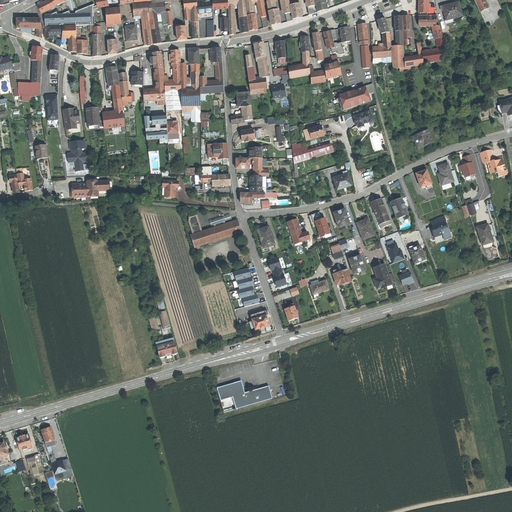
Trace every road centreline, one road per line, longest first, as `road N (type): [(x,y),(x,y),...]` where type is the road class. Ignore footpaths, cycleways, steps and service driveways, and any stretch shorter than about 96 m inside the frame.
road 1 (secondary): [(511,270),(281,337)]
road 2 (secondary): [(284,345),(511,278)]
road 3 (residential): [(4,21),(86,62),(223,42)]
road 4 (secondary): [(0,423),(202,364)]
road 5 (residential): [(399,174),(359,196),(242,215)]
road 6 (residential): [(223,42),(370,0)]
road 7 (residential): [(281,337),(242,215)]
road 8 (residential): [(511,132),(430,156),(399,174)]
